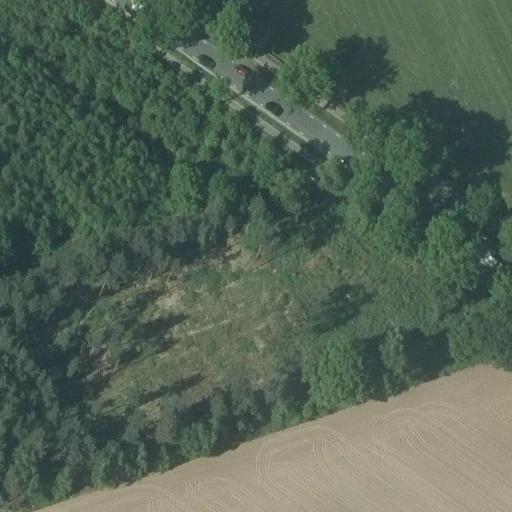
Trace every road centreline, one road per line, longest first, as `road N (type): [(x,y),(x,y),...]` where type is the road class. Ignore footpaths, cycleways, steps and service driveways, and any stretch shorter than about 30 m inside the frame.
road 1 (secondary): [(511,269),(225,72),(135,0)]
road 2 (track): [(0,271),(312,171),(378,138)]
